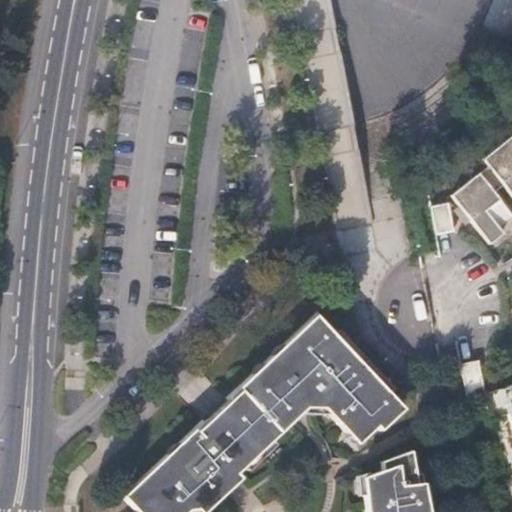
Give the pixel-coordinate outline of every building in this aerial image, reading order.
[(474,177),(484,188),(493,179),(511,201),(511,148),(504,140),(479,161),(485,167),(474,177)] [(508,217),(484,188),(474,177),(448,199),(487,244),(498,234),(494,229),(508,217)] [(444,206),(427,210),(431,236),(450,232),(444,206)] [(311,316),(202,425),(200,422),(121,498),(133,511),(185,511),(186,511),(195,511),(196,511),(203,511),(237,481),(232,476),(302,409),(309,409),(320,409),(354,445),(374,427),(377,430),(400,409),(384,392),(388,388),(333,331),(329,336),(311,316)] [(474,363),(458,367),(465,401),(481,396),(474,363)] [(511,385),(503,389),(509,415),(504,416),(511,450),(511,385)] [(503,389),(498,390),(504,416),(509,415),(503,389)] [(379,472),(359,480),(363,511),(425,511),(419,475),(412,476),(407,452),(379,463),(379,472)]
